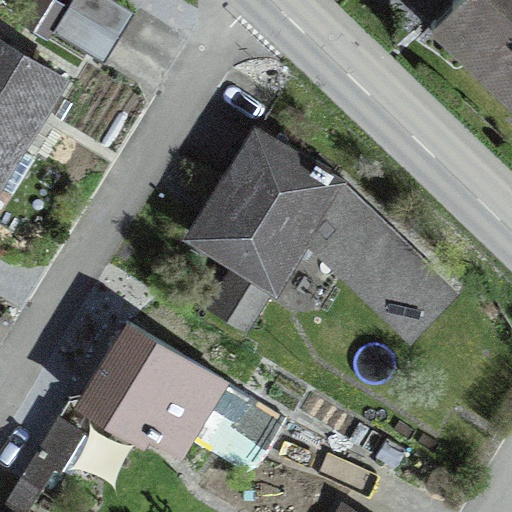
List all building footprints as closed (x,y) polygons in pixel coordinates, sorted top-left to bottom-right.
[(118,0),(71,0),(69,4),(120,35),(135,10),(118,0)] [(511,0),(453,0),(431,23),(511,101),(511,0)] [(120,35),(69,4),(53,30),(104,61),(120,35)] [(0,150),(7,139),(19,147),(62,75),(0,37),(0,150)] [(246,323),(306,234),(338,181),(339,179),(328,173),(331,168),(315,159),(313,163),(255,127),(223,179),(228,182),(195,235),(237,261),(212,302),(246,323)] [(451,289),(338,181),(306,234),(409,333),(451,289)] [(287,417),(127,320),(78,399),(142,438),(147,429),(181,449),(189,436),(245,470),(253,458),(259,461),(287,417)] [(36,451),(20,478),(39,489),(55,463),(70,472),(92,436),(58,415),(36,451)] [(20,511),(25,511),(39,489),(20,478),(5,503),(20,511)]
